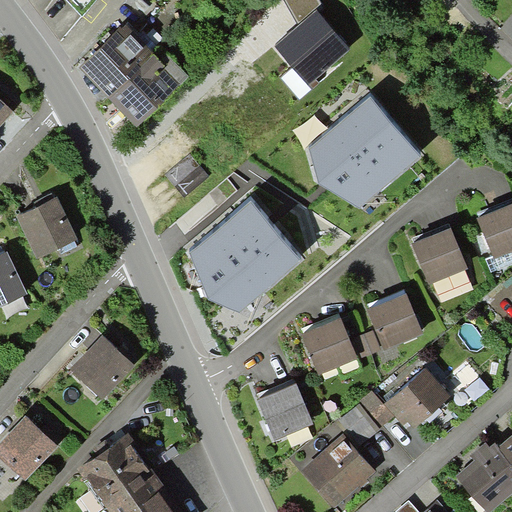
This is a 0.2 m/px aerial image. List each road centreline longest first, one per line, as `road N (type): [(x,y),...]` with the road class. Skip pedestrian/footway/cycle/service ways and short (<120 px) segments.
road 1 (tertiary): [(248,511),(136,251)]
road 2 (residential): [(0,407),(136,251)]
road 3 (tertiary): [(136,251),(66,100)]
